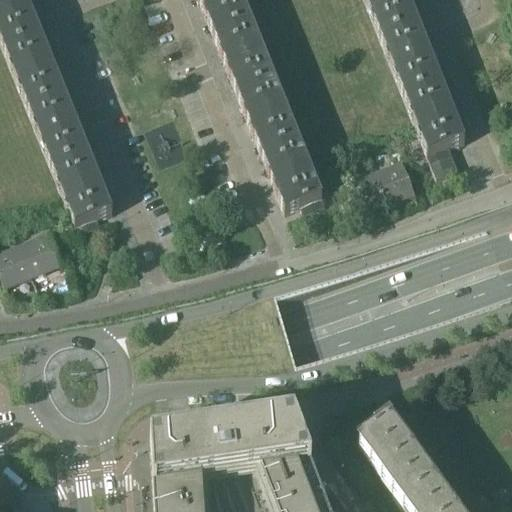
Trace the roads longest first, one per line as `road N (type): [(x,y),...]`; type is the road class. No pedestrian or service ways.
road 1 (secondary): [(511,241),(284,321),(0,376)]
road 2 (secondary): [(0,408),(228,371),(511,282)]
road 3 (secondary): [(511,209),(302,283),(91,334)]
road 4 (secondary): [(120,397),(311,383),(511,325)]
road 5 (residential): [(167,298),(55,13),(89,0)]
road 6 (residential): [(170,0),(283,265)]
road 7 (residential): [(283,265),(502,194)]
road 8 (residential): [(502,194),(427,0)]
road 9 (residential): [(0,327),(167,298)]
road 10 (residential): [(167,298),(283,265)]
